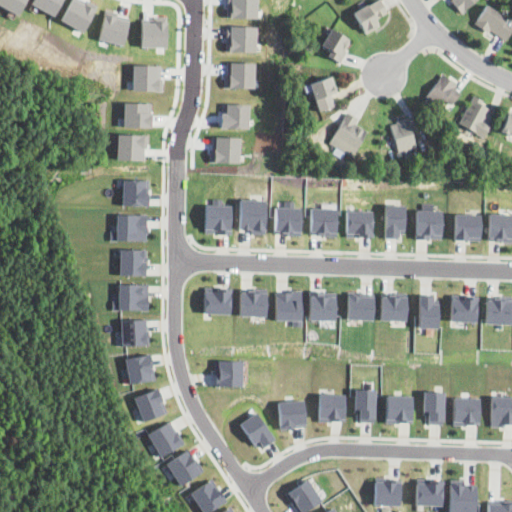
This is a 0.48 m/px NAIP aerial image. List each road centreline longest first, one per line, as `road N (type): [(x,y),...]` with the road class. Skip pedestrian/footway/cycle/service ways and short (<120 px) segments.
road 1 (residential): [(262,511),(191,398),(176,343),(176,159),(192,99),(194,0)]
road 2 (residential): [(177,260),(511,271)]
road 3 (residential): [(511,455),(331,448),(306,452),(248,490)]
road 4 (residential): [(412,0),(456,51),(511,80)]
